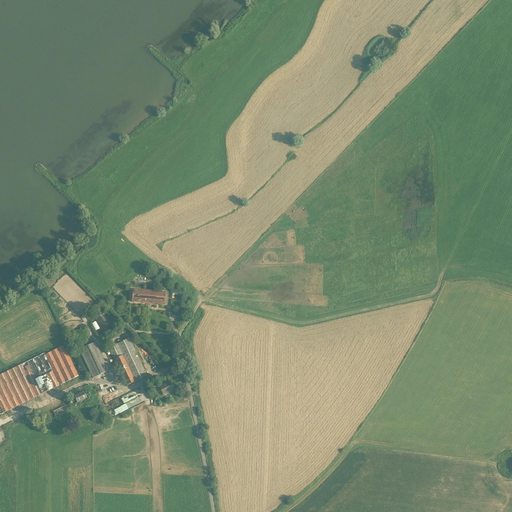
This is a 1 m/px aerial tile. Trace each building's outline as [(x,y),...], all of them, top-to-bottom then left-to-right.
[(164,292),(133,290),(132,301),(163,304),(164,292)] [(104,314),(97,319),(104,329),(111,324),(104,314)] [(108,348),(118,367),(126,386),(136,381),(147,376),(129,338),(108,348)] [(92,378),(98,375),(108,370),(95,342),(79,350),(92,378)] [(0,414),(16,407),(42,394),(53,389),(78,376),(64,346),(46,355),(45,353),(0,375),(0,414)] [(159,387),(160,388),(163,395),(170,392),(170,391),(174,389),(170,382),(159,387)] [(138,397),(137,395),(142,393),(139,388),(126,395),(129,401),(138,397)] [(87,398),(84,392),(79,394),(78,392),(74,394),(75,396),(74,397),(78,403),(87,398)] [(138,399),(118,406),(120,412),(141,404),(138,399)] [(67,413),(64,406),(53,411),(56,418),(67,413)]
